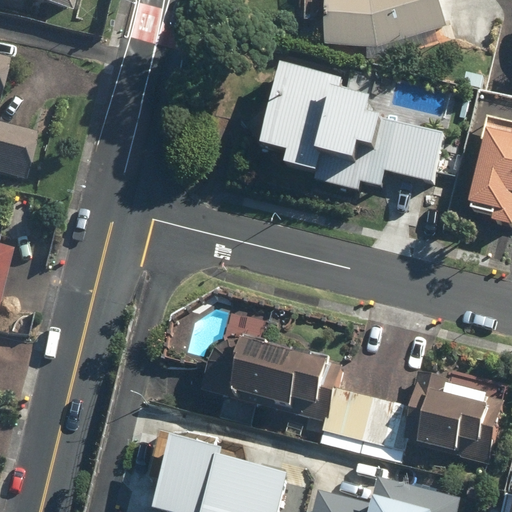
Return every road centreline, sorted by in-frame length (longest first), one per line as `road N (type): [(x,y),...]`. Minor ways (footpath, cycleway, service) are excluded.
road 1 (residential): [(115,212),(511,310)]
road 2 (secondary): [(115,212),(41,511)]
road 3 (secondary): [(168,0),(115,212)]
